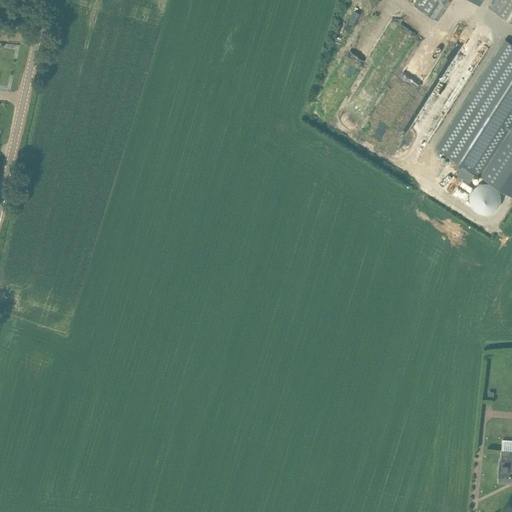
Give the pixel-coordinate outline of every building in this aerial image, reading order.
[(416,0),(414,4),(438,19),(450,0),(416,0)] [(511,0),(492,0),(488,7),(511,21),(511,0)] [(462,106),(436,146),(483,176),(511,194),(511,43),(505,39),(462,106)] [(419,159),(450,100),(443,96),(440,101),(434,97),(430,104),(423,101),(398,148),(419,159)] [(498,481),(511,482),(511,450),(502,450),(501,460),(499,460),(498,481)]
